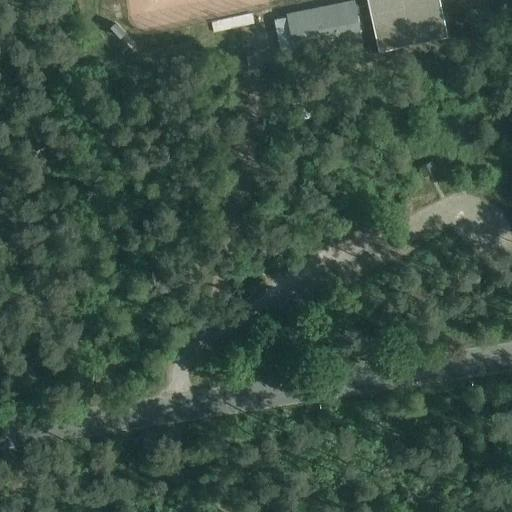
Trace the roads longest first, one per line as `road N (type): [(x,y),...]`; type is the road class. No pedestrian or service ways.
road 1 (unclassified): [(511,358),(0,435)]
road 2 (track): [(237,245),(258,60)]
